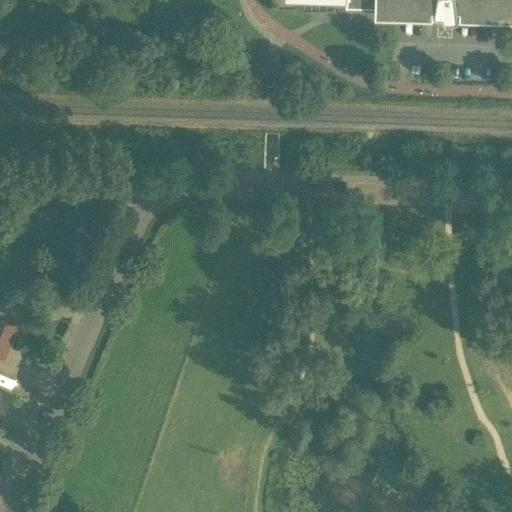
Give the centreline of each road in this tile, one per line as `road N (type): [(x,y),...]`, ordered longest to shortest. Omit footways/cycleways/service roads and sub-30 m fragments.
road 1 (residential): [(511,195),(183,184),(152,197),(124,231)]
road 2 (residential): [(2,511),(124,231)]
